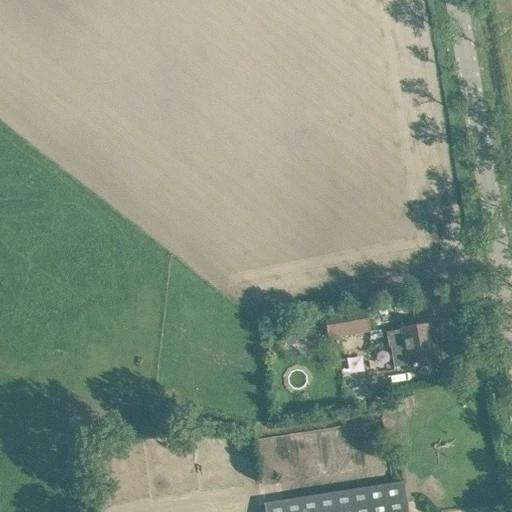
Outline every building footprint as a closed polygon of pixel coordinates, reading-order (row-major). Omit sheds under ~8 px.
[(324,316),(327,338),(368,331),(365,309),(324,316)] [(308,324),(293,327),(296,343),(311,340),(308,324)] [(436,360),(430,325),(385,332),(388,347),(404,345),(408,365),(436,360)] [(407,511),(403,482),(264,504),(265,511),(407,511)] [(492,491),(461,493),(462,508),(494,506),(492,491)]
